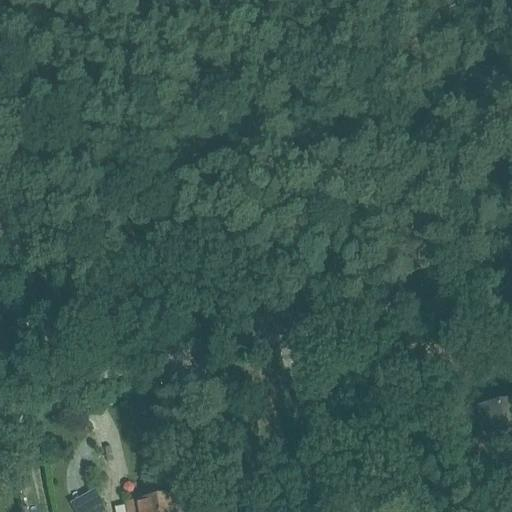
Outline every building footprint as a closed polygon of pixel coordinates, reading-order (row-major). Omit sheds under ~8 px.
[(486,443),(511,437),(511,404),(511,403),(479,411),(486,443)] [(286,482),(292,511),(302,511),(295,480),(286,482)] [(72,501),(77,511),(106,511),(93,489),(72,501)] [(172,511),(169,495),(132,502),(133,511),(172,511)] [(260,505),(261,511),(285,511),(283,500),(260,505)]
